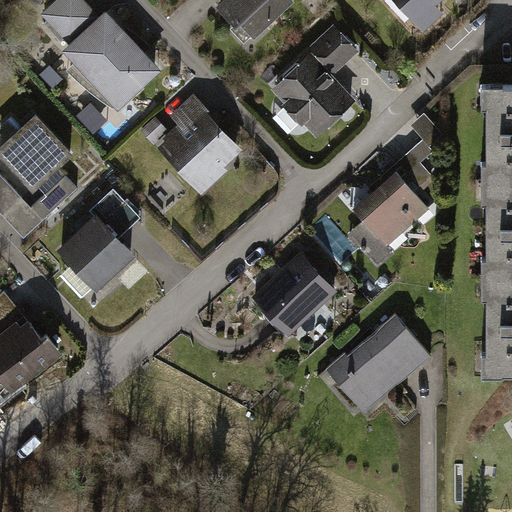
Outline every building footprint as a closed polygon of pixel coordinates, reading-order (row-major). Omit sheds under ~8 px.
[(62,0),(42,19),(70,49),(102,19),(83,0),(62,0)] [(297,5),(292,0),(229,0),(217,11),(238,34),(243,30),(255,44),(297,5)] [(446,0),(390,0),(423,36),(444,18),(436,10),(446,0)] [(106,15),(102,19),(70,49),(62,56),(118,115),(162,74),(106,15)] [(312,56),(332,77),(359,52),(335,27),(308,52),(312,56)] [(332,77),(312,56),(273,92),(287,107),(302,123),(318,140),(357,104),(332,77)] [(511,84),(482,85),(482,105),(487,105),(487,161),(482,161),(482,201),(487,201),(487,257),(482,257),(482,297),(487,297),(487,352),(482,352),(482,373),(511,373),(511,84)] [(213,114),(196,95),(170,117),(179,127),(164,141),(167,144),(158,151),(200,198),(228,173),(225,169),(243,154),(210,116),(213,114)] [(302,123),(287,107),(275,119),(290,135),(302,123)] [(443,129),(426,109),(412,120),(426,135),(394,162),(396,165),(353,200),(366,215),(348,230),(378,266),(396,251),(388,241),(431,206),(416,187),(434,172),(422,159),(442,142),(443,129)] [(157,118),(142,131),(155,145),(170,132),(157,118)] [(75,160),(37,119),(24,131),(12,119),(0,130),(0,160),(34,198),(41,191),(59,175),(75,160)] [(32,210),(0,175),(0,213),(25,240),(78,191),(66,178),(64,180),(46,196),(32,210)] [(64,180),(59,175),(41,191),(46,196),(64,180)] [(97,219),(118,242),(142,220),(114,191),(91,213),(97,219)] [(118,242),(97,219),(58,255),(98,297),(136,261),(118,242)] [(336,285),(304,249),(256,291),(289,327),(336,285)] [(5,293),(0,297),(0,339),(17,325),(25,319),(5,293)] [(431,355),(394,313),(327,372),(363,414),(431,355)] [(60,360),(31,323),(21,331),(17,325),(0,339),(0,387),(9,400),(60,360)]
